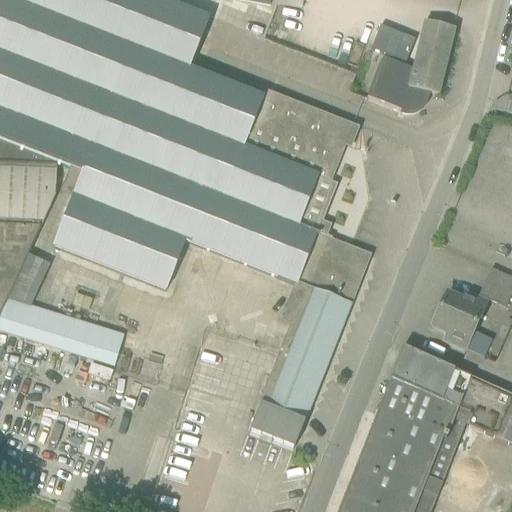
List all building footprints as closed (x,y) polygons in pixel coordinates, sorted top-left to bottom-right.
[(208,22),(152,0),(0,0),(0,165),(54,168),(55,165),(70,170),(60,195),(71,199),(70,203),(183,247),(184,244),(294,287),(293,290),(349,312),(371,258),(326,240),(331,228),(322,224),(336,187),(331,185),(353,128),(264,91),(261,99),(189,71),(208,22)] [(421,106),(422,105),(423,105),(423,104),(419,102),(422,94),(439,98),(455,32),(424,24),(413,71),(384,61),(369,100),(401,112),(400,117),(401,117),(403,113),(405,113),(407,114),(409,114),(411,114),(413,113),(415,112),(416,112),(418,110),(419,109),(421,107),(421,106)] [(494,104),(493,111),(511,115),(511,99),(506,98),(494,104)] [(0,207),(48,210),(55,196),(56,168),(54,168),(0,165),(0,207)] [(166,294),(183,247),(70,203),(53,250),(166,294)] [(48,210),(0,207),(0,324),(28,257),(27,257),(48,210)] [(0,333),(112,368),(119,348),(122,338),(32,310),(50,267),(28,257),(0,324),(0,333)] [(511,281),(491,272),(478,299),(506,311),(511,297),(511,281)] [(294,450),(296,445),(324,375),(349,312),(293,290),(282,319),(292,323),(279,356),(250,433),(294,450)] [(492,343),(490,342),(471,334),(483,306),(470,300),(467,307),(446,297),(433,328),(446,334),(443,342),(465,351),(482,359),(484,360),(492,343)] [(402,350),(390,383),(338,511),(432,511),(465,427),(483,435),(511,448),(511,399),(453,373),(402,350)]
